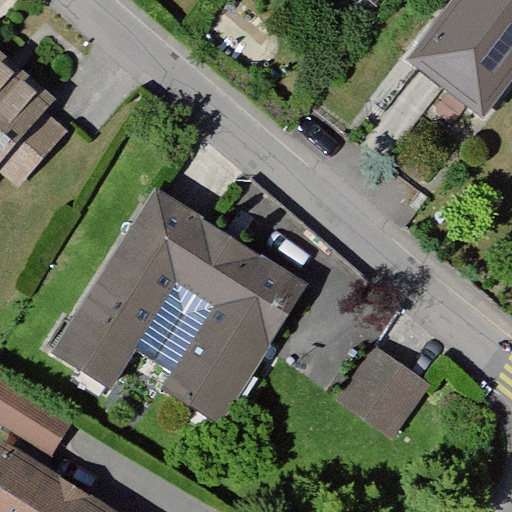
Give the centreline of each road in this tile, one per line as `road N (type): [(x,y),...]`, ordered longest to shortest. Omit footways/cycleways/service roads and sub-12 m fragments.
road 1 (residential): [(511,368),(81,0)]
road 2 (unknown): [(324,208),(431,50)]
